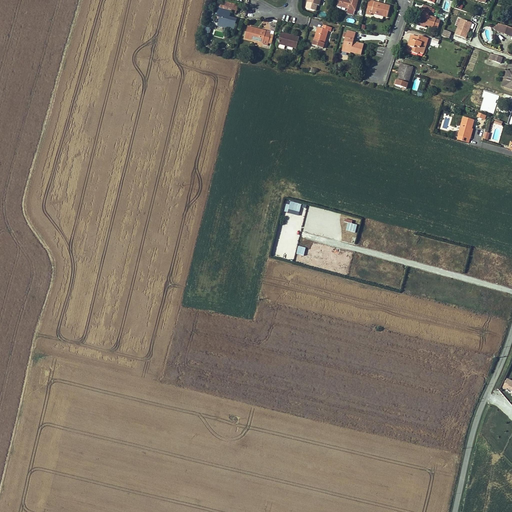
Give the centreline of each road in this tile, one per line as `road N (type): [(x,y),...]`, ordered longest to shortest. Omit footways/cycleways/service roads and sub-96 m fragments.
road 1 (track): [(0,500),(54,256),(27,214),(26,191),(79,0)]
road 2 (tertiary): [(454,511),(474,425),(511,332)]
